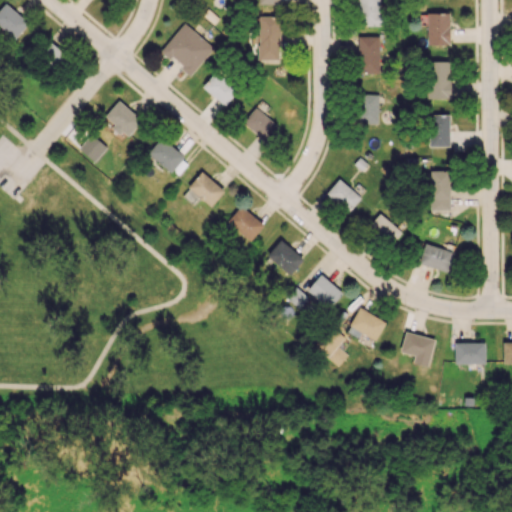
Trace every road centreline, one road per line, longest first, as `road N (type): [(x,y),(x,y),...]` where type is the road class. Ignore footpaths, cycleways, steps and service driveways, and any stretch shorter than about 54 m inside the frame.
road 1 (residential): [(511,317),(423,309),(385,288),(45,0)]
road 2 (residential): [(490,0),(490,317)]
road 3 (residential): [(321,0),(316,149),(280,202)]
